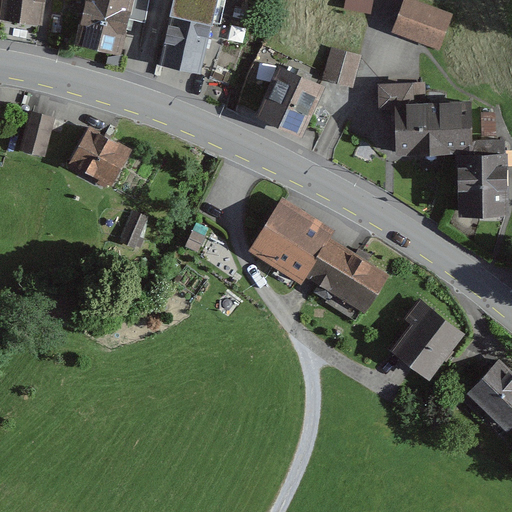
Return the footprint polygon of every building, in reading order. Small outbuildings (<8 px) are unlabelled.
[(43,0),(0,0),(0,15),(41,21),(43,0)] [(138,1),(133,0),(88,0),(77,45),(124,57),(138,1)] [(219,0),(176,0),(162,67),(204,76),(219,0)] [(345,0),(343,9),(369,14),(371,0),(345,0)] [(451,15),(405,0),(404,0),(394,34),(440,49),(451,15)] [(361,58),(333,50),(325,78),(354,86),(361,58)] [(325,87),(279,68),(259,116),(305,135),(325,87)] [(413,86),(378,88),(379,115),(400,114),(401,154),(475,151),(473,100),(414,102),(413,86)] [(57,119),(31,112),(20,151),(46,158),(57,119)] [(134,150),(91,128),(71,167),(115,189),(134,150)] [(510,155),(459,155),(460,214),(511,213),(510,155)] [(338,232),(284,199),(251,251),(305,284),(309,279),(371,317),(397,276),(334,237),(338,232)] [(149,219),(132,211),(119,238),(136,247),(149,219)] [(209,233),(195,226),(186,246),(200,252),(209,233)] [(466,333),(419,300),(407,316),(414,323),(394,351),(434,379),(466,333)] [(511,372),(499,360),(462,400),(481,418),(488,410),(510,431),(511,428),(511,372)]
